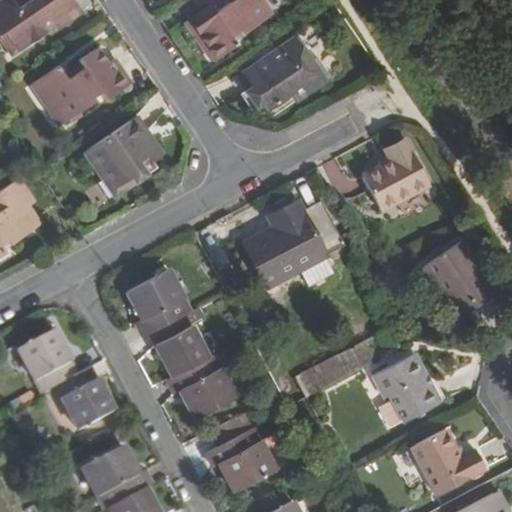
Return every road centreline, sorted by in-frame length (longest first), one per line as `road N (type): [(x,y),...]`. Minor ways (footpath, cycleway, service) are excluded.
road 1 (residential): [(76,277),(202,511)]
road 2 (residential): [(243,179),(118,0)]
road 3 (residential): [(243,179),(76,277)]
road 4 (residential): [(364,122),(243,179)]
